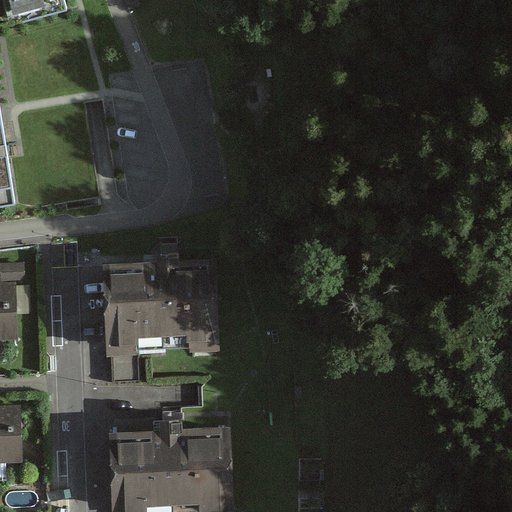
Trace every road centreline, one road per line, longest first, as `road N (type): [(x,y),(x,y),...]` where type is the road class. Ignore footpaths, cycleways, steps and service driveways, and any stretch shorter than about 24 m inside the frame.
road 1 (residential): [(0,236),(145,217),(175,195),(177,157),(117,0)]
road 2 (residential): [(82,511),(74,272)]
